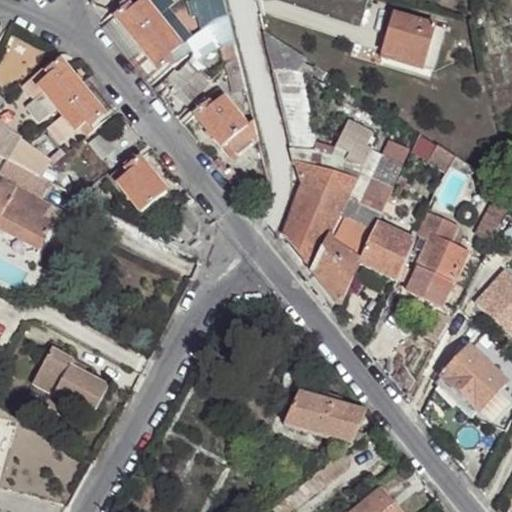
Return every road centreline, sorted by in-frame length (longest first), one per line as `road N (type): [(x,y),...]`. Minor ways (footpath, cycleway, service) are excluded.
road 1 (residential): [(247,235),(478,511)]
road 2 (residential): [(84,511),(247,235)]
road 3 (residential): [(83,42),(247,235)]
